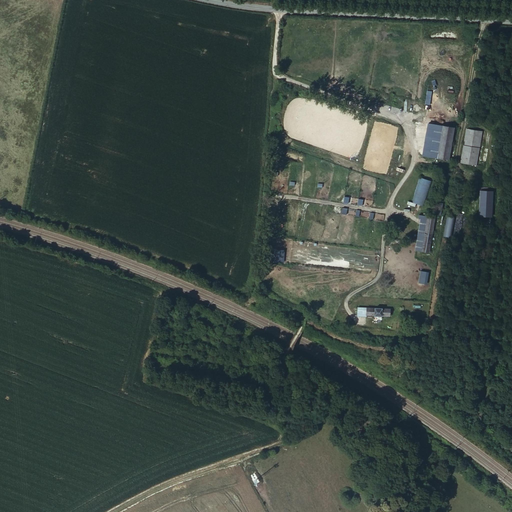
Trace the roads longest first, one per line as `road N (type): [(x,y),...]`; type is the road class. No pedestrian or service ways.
road 1 (track): [(274,70),(404,122),(412,133),(411,166),(387,207),(380,272),(350,295),(346,310)]
road 2 (tertiary): [(511,22),(202,0)]
